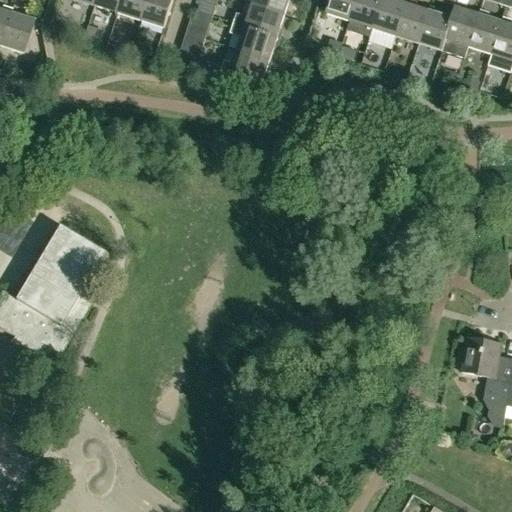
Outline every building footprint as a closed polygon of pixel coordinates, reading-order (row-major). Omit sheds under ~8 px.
[(122,0),(97,0),(95,7),(118,14),(122,0)] [(148,0),(122,0),(118,14),(141,22),(148,0)] [(165,30),(174,0),(148,0),(141,22),(165,30)] [(253,0),(252,5),(285,15),(287,8),(290,0),(253,0)] [(357,0),(331,0),(327,15),(350,22),(357,0)] [(382,0),(357,0),(350,22),(373,30),(382,0)] [(407,5),(406,4),(393,0),(392,0),(382,0),(373,30),(396,37),(407,5)] [(430,12),(429,12),(416,8),(417,2),(409,0),(407,0),(406,4),(407,5),(396,37),(419,45),(430,12)] [(456,8),(458,3),(459,0),(450,0),(449,6),(456,8)] [(467,6),(458,3),(456,8),(452,20),(453,20),(446,41),(443,52),(458,57),(462,46),(469,48),(479,16),(465,11),(467,6)] [(200,5),(197,12),(213,17),(215,10),(200,5)] [(277,39),(285,15),(252,5),(248,18),(237,14),(234,24),(277,39)] [(0,45),(10,15),(12,10),(3,7),(1,12),(0,11),(0,45)] [(453,20),(452,20),(439,15),(440,10),(431,7),(429,12),(430,12),(419,45),(443,52),(446,41),(453,20)] [(502,23),(488,19),(490,13),(481,10),(479,16),(469,48),(492,56),(502,23)] [(197,12),(195,20),(210,25),(213,17),(197,12)] [(10,15),(0,45),(0,47),(23,55),(35,17),(26,14),(24,19),(10,15)] [(511,26),(511,23),(511,20),(504,18),(502,23),(492,56),(489,66),(511,74),(511,72),(511,26)] [(270,62),(277,39),(234,24),(231,31),(234,36),(242,38),(237,51),(270,62)] [(191,70),(193,63),(197,64),(200,56),(185,51),(180,66),(191,70)] [(262,85),(270,62),(237,51),(233,64),(225,61),(221,72),(262,85)] [(465,81),(463,86),(462,88),(478,94),(479,91),(481,84),(479,83),(477,82),(478,80),(469,77),(467,80),(467,81),(465,81)] [(2,292),(0,295),(0,329),(56,363),(95,298),(82,290),(103,254),(59,227),(16,300),(2,292)] [(507,407),(511,383),(511,367),(499,365),(503,345),(468,339),(461,374),(487,379),(483,402),(490,412),(488,421),(495,431),(502,433),(507,407)]
